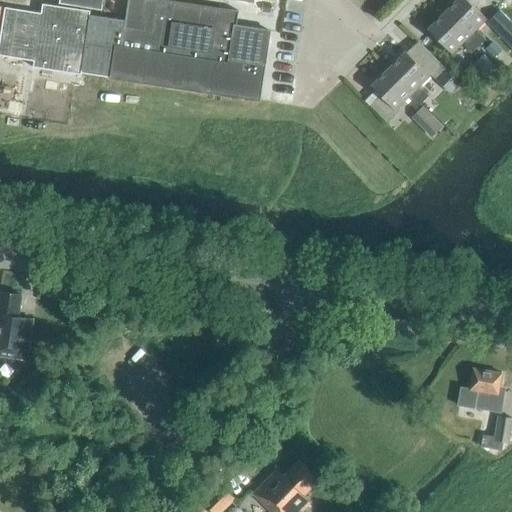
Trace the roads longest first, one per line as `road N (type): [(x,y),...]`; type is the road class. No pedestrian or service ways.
road 1 (secondary): [(300,280),(0,230)]
road 2 (unclassified): [(121,511),(224,412),(292,325),(300,280)]
road 3 (secondary): [(511,316),(300,280)]
